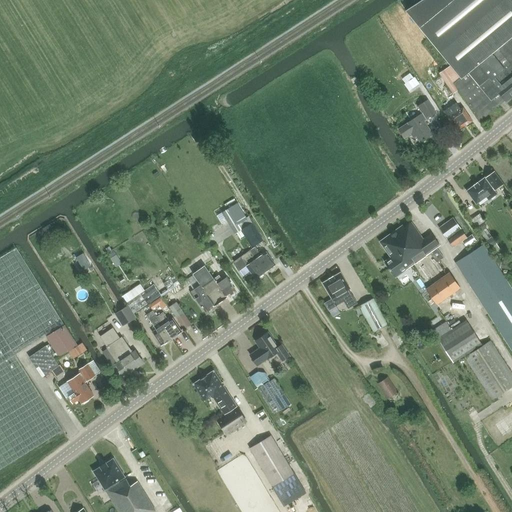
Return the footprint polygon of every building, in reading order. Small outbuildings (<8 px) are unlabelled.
[(450,65),(457,73),(460,78),(453,84),(458,90),(473,113),(480,121),(498,106),(494,103),(492,104),(487,95),(489,93),(487,90),(511,68),(511,0),(421,0),(405,11),(450,65)] [(457,73),(450,65),(439,72),(453,93),(458,90),(453,84),(460,78),(457,73)] [(511,68),(487,90),(489,93),(487,95),(492,104),(494,103),(498,106),(504,101),(506,103),(511,97),(511,68)] [(415,77),(408,82),(413,88),(419,84),(415,77)] [(407,123),(398,129),(404,138),(413,132),(420,142),(433,134),(424,121),(436,113),(428,100),(417,106),(422,113),(407,123)] [(454,113),(448,118),(457,132),(473,121),(463,107),(461,109),(457,103),(450,108),(454,113)] [(503,184),(494,172),(486,178),(485,177),(467,191),(476,203),(486,196),(488,199),(496,194),(494,190),(503,184)] [(224,212),(218,216),(225,227),(230,223),(224,212)] [(480,214),(470,221),(475,228),(485,221),(480,214)] [(248,216),(232,227),(236,234),(241,230),(252,223),(248,216)] [(439,228),(453,247),(467,238),(453,218),(439,228)] [(403,225),(380,242),(391,258),(385,262),(395,277),(430,253),(437,262),(443,258),(436,248),(440,246),(431,233),(423,239),(411,222),(404,227),(403,225)] [(263,240),(252,223),(241,230),(252,247),(263,240)] [(53,230),(50,225),(43,229),(46,234),(53,230)] [(207,236),(215,244),(225,234),(216,226),(207,236)] [(462,241),(466,247),(476,240),(472,235),(462,241)] [(490,248),(496,244),(497,244),(492,236),(485,241),(490,248)] [(496,244),(490,248),(494,252),(499,249),(496,244)] [(455,263),(511,350),(511,289),(483,245),(455,263)] [(250,251),(265,272),(275,264),(266,252),(261,255),(255,247),(250,251)] [(0,257),(0,469),(62,431),(15,355),(46,336),(65,324),(16,248),(0,257)] [(265,272),(250,251),(234,262),(240,271),(246,266),(255,279),(265,272)] [(90,265),(83,254),(76,258),(84,270),(90,265)] [(204,266),(193,274),(200,285),(215,306),(230,295),(232,296),(235,294),(235,292),(236,291),(226,277),(222,280),(219,275),(214,279),(204,266)] [(325,303),(329,310),(343,302),(348,309),(357,304),(349,290),(350,289),(340,272),(322,283),(332,299),(325,303)] [(429,287),(426,289),(436,304),(460,287),(449,273),(446,275),(429,287)] [(131,299),(144,289),(139,282),(126,292),(131,299)] [(191,292),(191,294),(194,299),(196,299),(205,313),(207,312),(208,313),(212,310),(212,308),(215,306),(200,285),(191,292)] [(374,298),(358,306),(373,333),(388,325),(374,298)] [(160,305),(157,300),(149,305),(152,310),(160,305)] [(170,307),(185,329),(191,325),(176,302),(170,307)] [(128,306),(115,314),(123,325),(136,317),(128,306)] [(153,311),(146,315),(156,330),(152,332),(161,346),(172,339),(157,317),(153,311)] [(163,313),(157,317),(172,339),(182,332),(173,318),(169,321),(163,313)] [(437,339),(453,363),(482,344),(466,320),(437,339)] [(51,354),(46,347),(30,358),(36,367),(39,365),(45,374),(58,365),(54,359),(68,351),(73,348),(78,345),(65,324),(46,336),(55,352),(51,354)] [(113,328),(100,337),(119,365),(117,366),(124,377),(144,364),(135,352),(133,354),(122,338),(120,339),(113,328)] [(282,361),(289,356),(282,345),(278,347),(268,332),(255,341),(260,348),(250,355),(257,365),(276,353),(282,361)] [(466,357),(493,399),(511,387),(511,373),(491,341),(466,357)] [(78,345),(73,348),(77,355),(86,350),(82,342),(80,343),(78,345)] [(402,357),(408,352),(404,346),(397,352),(402,357)] [(411,374),(416,371),(412,363),(407,366),(411,374)] [(68,381),(59,387),(66,398),(69,396),(73,403),(79,399),(82,403),(94,395),(85,382),(87,381),(95,375),(88,364),(79,369),(82,373),(77,376),(68,381)] [(196,386),(198,389),(199,389),(207,401),(214,396),(225,414),(237,406),(214,370),(195,383),(197,385),(196,386)] [(388,377),(377,384),(387,399),(397,393),(388,377)] [(291,404),(275,378),(259,388),(275,414),(291,404)] [(237,409),(219,421),(226,433),(245,421),(237,409)] [(271,435),(250,449),(283,504),(305,491),(271,435)] [(101,466),(93,471),(106,492),(109,490),(114,499),(131,488),(130,486),(126,480),(119,484),(118,482),(125,477),(113,459),(106,463),(105,463),(101,466)] [(143,469),(147,476),(152,473),(148,466),(143,469)] [(114,499),(112,500),(119,511),(153,511),(155,511),(137,481),(130,486),(131,488),(114,499)]
